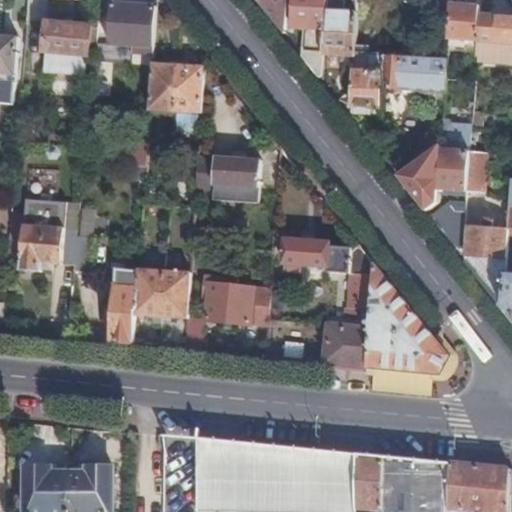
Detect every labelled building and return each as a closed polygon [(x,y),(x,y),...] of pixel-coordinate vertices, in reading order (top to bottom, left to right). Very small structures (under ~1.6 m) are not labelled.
[(14,0),(13,23),(28,24),(29,0),(14,0)] [(258,0),(286,34),(288,0),(258,0)] [(325,56),(327,12),(327,0),(295,0),(294,29),(307,30),(305,58),(324,82),(325,56)] [(357,0),(344,0),(344,13),(327,12),(325,56),(356,57),(356,53),(357,0)] [(452,4),(452,0),(432,0),(432,9),(452,11),(452,4)] [(478,53),(481,16),(482,7),(452,4),(452,11),(449,50),(478,53)] [(156,49),(158,9),(113,5),(110,46),(136,47),(156,49)] [(511,63),(511,17),(481,16),(478,53),(478,57),(480,59),(479,61),(511,63)] [(93,27),(48,23),(45,53),(47,54),(45,74),(86,78),(88,58),(91,58),(93,27)] [(0,74),(19,76),(20,39),(0,37),(0,74)] [(136,56),(156,58),(156,49),(136,47),(136,56)] [(448,62),(449,52),(430,51),(429,60),(448,62)] [(386,54),(356,53),(356,57),(354,98),(354,108),(383,110),(384,91),(386,58),(386,54)] [(447,86),(448,80),(448,62),(429,60),(386,58),(384,91),(402,93),(403,84),(447,86)] [(178,114),(177,134),(203,136),(206,69),(155,66),(152,111),(178,114)] [(354,108),(354,98),(339,101),(354,108)] [(473,131),(482,132),(483,115),(475,114),(474,128),(473,131)] [(472,153),(473,131),(474,128),(451,125),(452,121),(445,120),(444,155),(441,191),(469,193),(472,153)] [(118,143),(117,165),(127,166),(149,167),(151,146),(118,143)] [(62,155),(59,151),(53,150),(51,155),(53,160),(59,160),(62,155)] [(472,153),(469,193),(486,194),(489,154),(472,153)] [(444,155),(406,184),(428,213),(440,204),(441,191),(444,155)] [(201,158),(199,191),(216,192),(215,202),(261,205),(262,190),(264,163),(201,158)] [(262,190),(281,191),(282,164),(264,163),(262,190)] [(149,167),(127,166),(127,180),(148,182),(149,167)] [(148,185),(147,205),(157,206),(158,186),(148,185)] [(468,198),(467,208),(467,215),(481,215),(482,200),(468,198)] [(511,198),(511,208),(504,207),(503,214),(511,215),(510,224),(510,230),(511,230),(511,198)] [(44,265),(77,267),(80,231),(67,230),(69,205),(29,201),(22,272),(43,273),(44,265)] [(447,206),(432,217),(464,257),(467,215),(467,208),(447,206)] [(77,267),(77,272),(94,273),(97,240),(94,240),(96,217),(81,216),(80,231),(77,267)] [(504,307),(506,274),(510,230),(510,224),(503,223),(503,229),(495,229),(495,221),(485,220),(485,228),(469,227),(466,260),(504,307)] [(197,228),(195,252),(210,252),(211,229),(197,228)] [(373,313),(377,266),(354,238),(353,254),(350,250),(333,249),(333,244),(286,241),(285,267),(288,267),(288,273),(302,274),(303,268),(330,270),(330,274),(352,275),(350,310),(350,320),(357,321),(358,311),(373,313)] [(372,332),(369,368),(441,375),(451,357),(377,266),(373,313),(372,322),(372,332)] [(120,271),(114,343),(136,345),(138,317),(142,273),(120,271)] [(142,271),(142,273),(138,317),(165,318),(167,273),(142,271)] [(167,273),(165,318),(191,320),(194,274),(167,273)] [(253,325),(271,327),(271,322),(273,291),(230,287),(231,281),(207,279),(205,304),(209,305),(207,322),(253,327),(253,325)] [(357,321),(372,322),(373,313),(358,311),(357,321)] [(191,320),(189,350),(205,351),(206,328),(203,321),(191,320)] [(332,328),(329,364),(369,368),(372,332),(332,328)] [(199,511),(358,511),(360,456),(200,440),(199,511)] [(385,511),(386,459),(360,456),(358,511),(385,511)] [(386,459),(385,511),(451,511),(453,465),(386,459)] [(511,511),(511,471),(453,465),(451,511),(511,511)] [(31,511),(73,511),(74,475),(56,475),(56,469),(31,469),(31,511)] [(74,475),(73,511),(115,511),(116,469),(91,469),(92,475),(74,475)]
